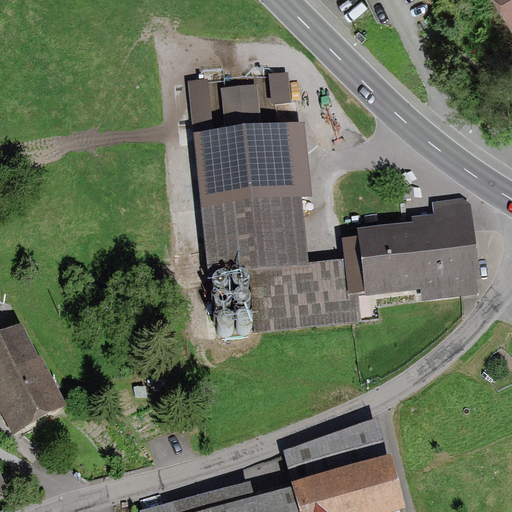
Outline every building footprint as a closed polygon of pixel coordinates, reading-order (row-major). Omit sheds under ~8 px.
[(511,0),(494,0),(511,30),(511,0)] [(288,74),(270,76),(273,103),(291,101),(288,74)] [(209,81),(189,83),(194,133),(214,131),(209,81)] [(222,88),(226,130),(261,127),(257,85),(222,88)] [(214,131),(194,133),(209,273),(252,268),(259,330),(359,319),(356,293),(422,286),(424,300),(475,294),(473,276),(479,275),(471,204),(463,199),(432,202),(433,213),(421,214),(411,215),(412,221),(356,226),(357,235),(341,236),(344,259),(308,262),(302,196),(313,195),(307,123),(261,127),(226,130),(214,131)] [(64,404),(22,325),(0,337),(0,409),(2,409),(14,431),(64,404)] [(391,511),(405,508),(391,453),(388,455),(377,419),(283,452),(292,485),(254,496),(250,482),(140,511),(391,511)]
